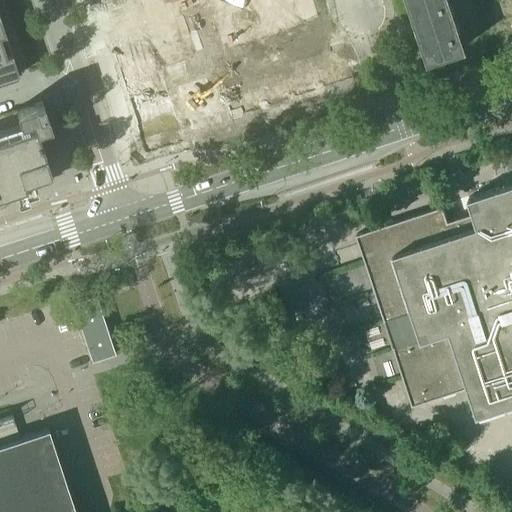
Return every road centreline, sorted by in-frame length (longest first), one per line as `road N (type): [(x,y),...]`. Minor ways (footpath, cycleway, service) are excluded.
road 1 (secondary): [(121,219),(511,90)]
road 2 (residential): [(121,219),(48,0)]
road 3 (secondary): [(0,259),(121,219)]
